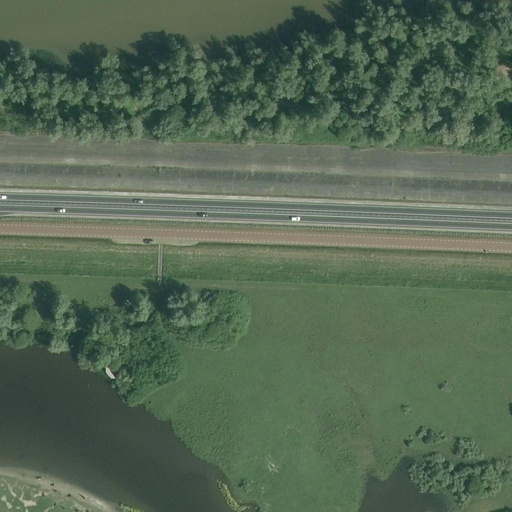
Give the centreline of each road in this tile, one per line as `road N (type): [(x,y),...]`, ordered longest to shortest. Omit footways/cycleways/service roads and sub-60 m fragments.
road 1 (tertiary): [(511,247),(0,229)]
road 2 (trunk): [(0,209),(511,227)]
road 3 (trunk): [(511,217),(0,200)]
road 4 (track): [(0,278),(347,290)]
